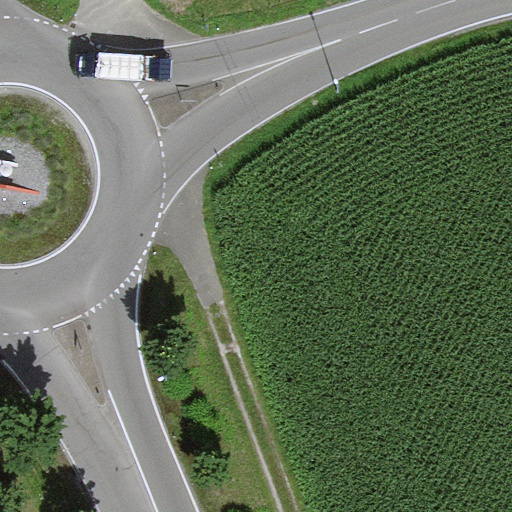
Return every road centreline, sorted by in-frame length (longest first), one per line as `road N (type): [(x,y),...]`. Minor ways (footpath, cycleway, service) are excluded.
road 1 (track): [(298,511),(178,198),(132,129),(107,0)]
road 2 (tertiary): [(506,0),(423,14),(132,129)]
road 3 (primary): [(143,501),(116,338),(113,258)]
road 4 (primary): [(0,321),(40,361),(143,501)]
road 5 (primary): [(113,258),(141,198),(132,129)]
road 6 (primary): [(0,303),(64,297),(113,258)]
road 7 (primary): [(132,129),(86,74),(38,56)]
